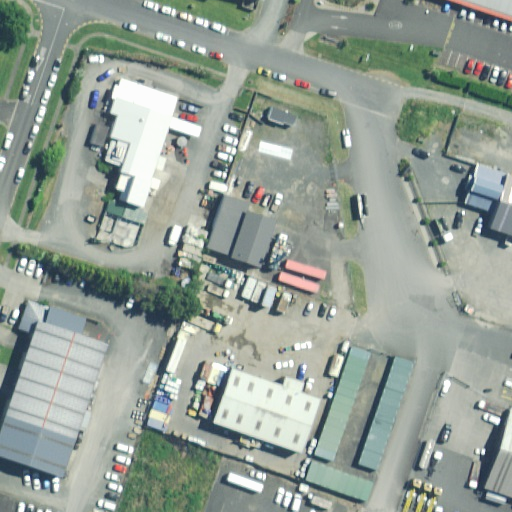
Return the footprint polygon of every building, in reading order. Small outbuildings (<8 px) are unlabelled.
[(511,0),(455,0),(511,18),(511,0)] [(138,214),(177,98),(118,78),(115,87),(112,86),(107,100),(110,102),(106,116),(113,118),(105,140),(114,143),(108,162),(119,166),(115,175),(117,177),(112,192),(119,194),(116,203),(120,205),(119,207),(138,214)] [(240,147),(232,170),(239,172),(247,150),(240,147)] [(502,174),(474,165),(461,203),(489,212),(502,174)] [(511,177),(502,174),(489,212),(483,229),(511,238),(511,177)] [(245,203),(221,195),(203,249),(224,256),(239,211),(242,212),(245,203)] [(239,211),(224,256),(223,259),(253,269),(270,221),(242,212),(239,211)] [(255,266),(252,276),(279,285),(282,275),(255,266)] [(316,286),(313,296),(349,307),(353,297),(316,286)] [(37,317),(79,331),(85,313),(49,301),(48,304),(28,298),(18,326),(33,330),(37,317)] [(79,331),(37,317),(33,330),(0,422),(0,452),(60,473),(106,340),(79,331)] [(367,354),(349,348),(312,456),(330,462),(367,354)] [(411,363),(392,357),(356,465),(374,471),(411,363)] [(274,386),(224,369),(205,423),(293,453),(311,399),(293,393),(296,383),(278,376),(274,386)] [(511,409),(506,408),(479,489),(481,490),(511,499),(511,409)] [(370,484),(309,463),(303,481),(364,502),(370,484)]
